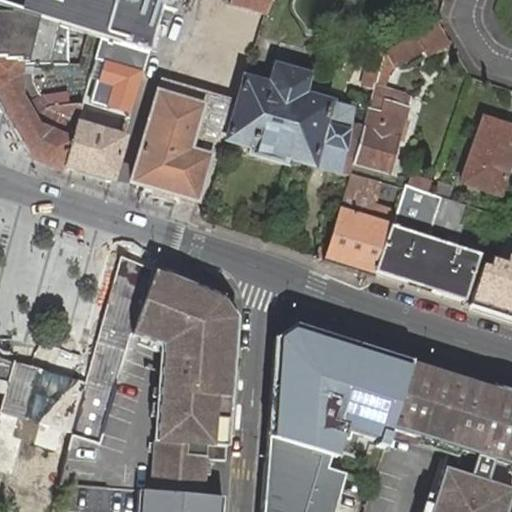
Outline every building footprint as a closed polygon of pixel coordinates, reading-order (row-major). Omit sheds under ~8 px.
[(181,0),(0,0),(0,3),(58,22),(104,36),(148,50),(161,10),(177,15),(181,0)] [(234,0),(267,11),(271,0),(274,0),(278,1),(278,0),(234,0)] [(0,56),(6,54),(7,57),(23,56),(23,60),(41,61),(51,61),(52,47),(59,48),(58,22),(0,3),(0,56)] [(441,19),(419,34),(429,49),(432,53),(452,39),(441,19)] [(385,62),(371,108),(365,128),(352,122),(346,152),(357,155),(355,162),(392,172),(407,123),(380,115),(392,76),(429,49),(419,34),(386,58),(385,62)] [(142,70),(145,71),(148,50),(104,36),(98,58),(109,60),(103,79),(100,77),(92,101),(110,106),(110,104),(130,110),(142,70)] [(0,102),(28,153),(66,169),(67,163),(80,121),(85,101),(50,103),(42,80),(41,61),(23,60),(23,56),(7,57),(6,54),(0,56),(0,102)] [(311,94),(319,68),(279,55),(271,79),(247,71),(225,137),(255,147),(254,153),(288,164),(290,158),(311,94)] [(211,156),(190,150),(202,106),(154,93),(129,184),(198,202),(211,156)] [(355,108),(311,94),(290,158),(351,176),(355,162),(357,155),(346,152),(352,122),(355,108)] [(511,125),(486,117),(465,183),(503,194),(511,165),(511,125)] [(67,163),(114,177),(126,135),(80,121),(67,163)] [(406,183),(405,187),(393,224),(378,274),(466,303),(485,242),(474,239),(470,249),(431,237),(444,195),(436,192),(406,183)] [(341,208),(326,258),(378,274),(393,224),(379,219),(382,211),(374,209),(371,217),(341,208)] [(74,437),(102,445),(127,353),(132,333),(137,319),(158,257),(126,247),(95,360),(89,380),(75,431),(74,437)] [(511,274),(483,266),(471,304),(511,317),(511,274)] [(222,299),(154,272),(137,319),(235,348),(237,323),(222,299)] [(235,348),(137,319),(132,333),(132,336),(162,348),(151,492),(205,496),(208,449),(228,450),(229,435),(235,348)] [(392,431),(413,362),(365,347),(294,326),(276,339),(268,436),(331,455),(338,458),(344,437),(353,439),(355,432),(380,439),(379,445),(387,447),(392,431)] [(56,350),(53,371),(89,380),(95,360),(56,350)] [(0,358),(0,412),(16,417),(41,423),(75,431),(89,380),(53,371),(0,358)] [(511,393),(413,362),(392,431),(476,457),(469,478),(444,470),(430,511),(506,511),(511,494),(511,491),(487,484),(493,462),(511,468),(511,393)] [(41,423),(16,417),(2,467),(28,474),(41,423)] [(28,474),(61,481),(74,437),(75,431),(41,423),(28,474)] [(331,455),(268,436),(262,511),(334,511),(345,476),(327,470),(331,455)] [(147,511),(149,492),(141,491),(139,511),(147,511)] [(223,511),(225,497),(205,496),(151,492),(149,492),(147,511),(223,511)]
